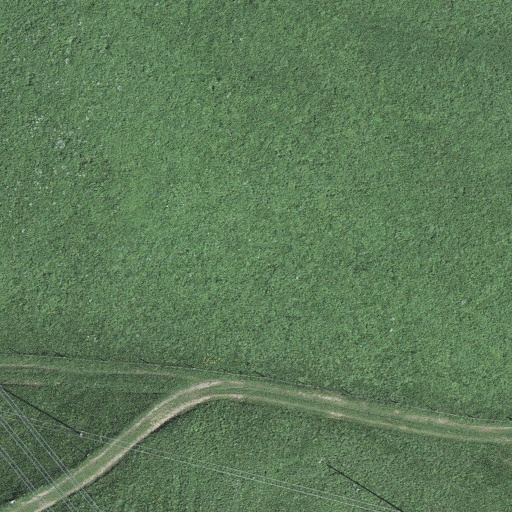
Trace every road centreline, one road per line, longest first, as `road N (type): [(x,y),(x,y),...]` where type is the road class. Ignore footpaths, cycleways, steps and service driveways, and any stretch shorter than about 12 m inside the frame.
road 1 (track): [(26,511),(105,462),(159,414),(220,386),(511,432)]
road 2 (track): [(220,386),(0,372)]
